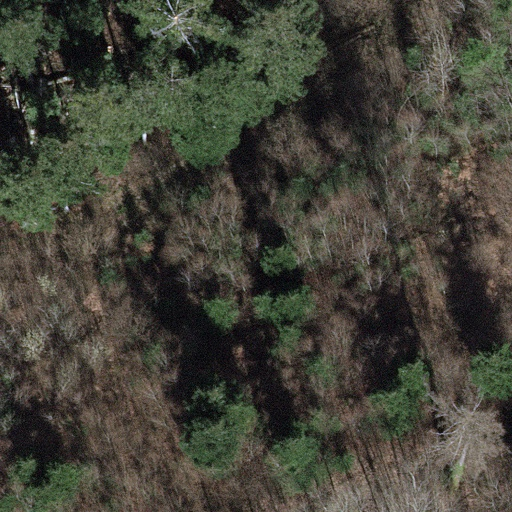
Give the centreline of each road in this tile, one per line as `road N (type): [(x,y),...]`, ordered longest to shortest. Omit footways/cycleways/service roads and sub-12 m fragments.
road 1 (track): [(0,251),(135,199),(471,0)]
road 2 (track): [(511,446),(355,477),(253,511)]
